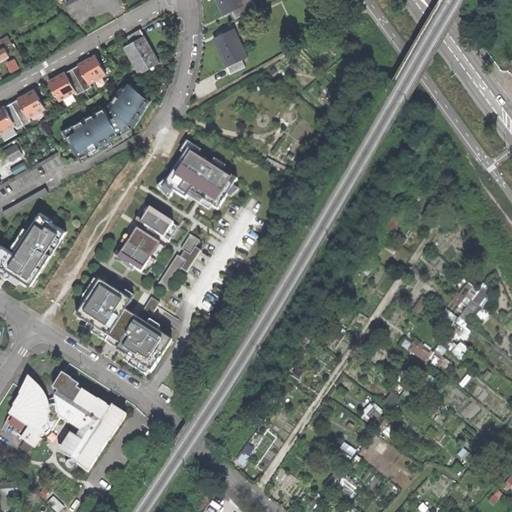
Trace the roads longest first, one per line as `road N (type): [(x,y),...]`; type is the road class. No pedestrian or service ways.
road 1 (residential): [(34,326),(142,396),(267,511)]
road 2 (residential): [(0,98),(171,0)]
road 3 (secondary): [(416,0),(511,133)]
road 4 (residential): [(187,0),(189,49),(160,137)]
road 5 (unknown): [(84,502),(142,396)]
